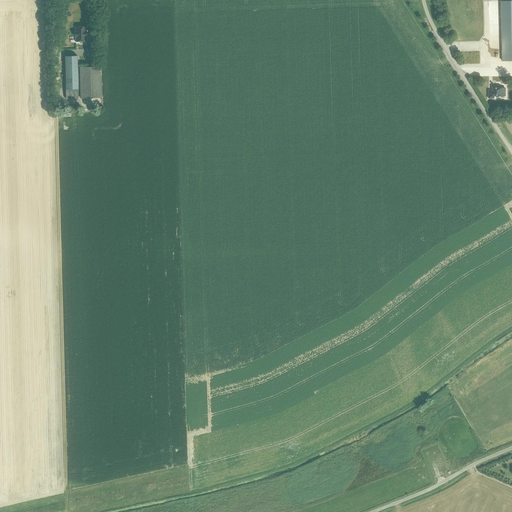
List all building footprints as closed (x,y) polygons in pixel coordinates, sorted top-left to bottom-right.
[(511,0),(501,1),(502,61),(511,60),(511,0)] [(85,30),(85,26),(80,26),(79,26),(77,26),(76,27),(75,27),(75,32),(74,32),(75,37),(76,42),(86,41),(86,38),(93,38),(93,30),(86,30),(85,30)] [(78,89),(77,56),(64,56),(65,89),(66,98),(78,98),(78,89)] [(80,68),(80,98),(101,98),(100,67),(80,68)] [(493,90),(489,90),(489,98),(494,98),(494,96),(505,96),(505,88),(501,88),(501,86),(495,86),(495,87),(493,87),(493,83),(493,90)] [(454,450),(451,441),(443,444),(447,453),(454,450)]
